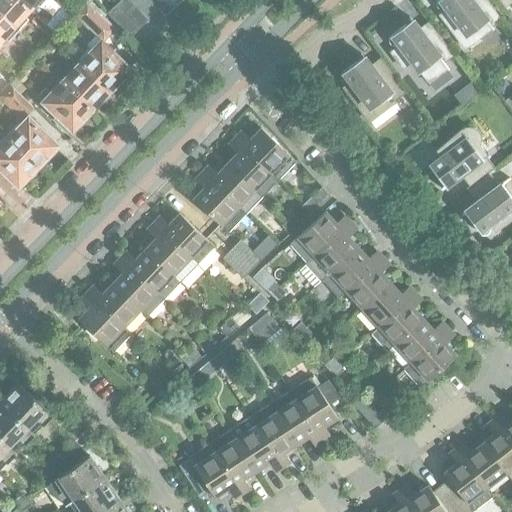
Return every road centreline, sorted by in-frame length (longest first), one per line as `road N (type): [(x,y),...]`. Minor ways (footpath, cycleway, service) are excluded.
road 1 (tertiary): [(2,316),(245,61)]
road 2 (residential): [(511,350),(277,91)]
road 3 (tertiary): [(230,42),(0,285)]
road 4 (residential): [(176,511),(108,415),(55,377),(2,316)]
road 5 (residential): [(306,511),(338,471),(363,454),(417,444),(511,362)]
road 6 (residential): [(266,84),(322,33),(379,0)]
